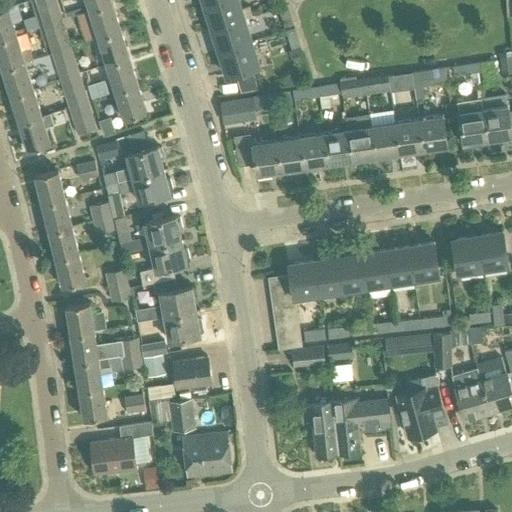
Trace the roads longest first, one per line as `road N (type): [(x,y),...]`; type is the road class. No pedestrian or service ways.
road 1 (residential): [(221,227),(511,184)]
road 2 (residential): [(262,497),(246,334),(221,227)]
road 3 (tertiary): [(262,497),(394,479),(511,447)]
road 4 (residential): [(221,227),(154,0)]
road 5 (residential): [(61,511),(26,301)]
road 6 (tertiary): [(73,511),(262,497)]
